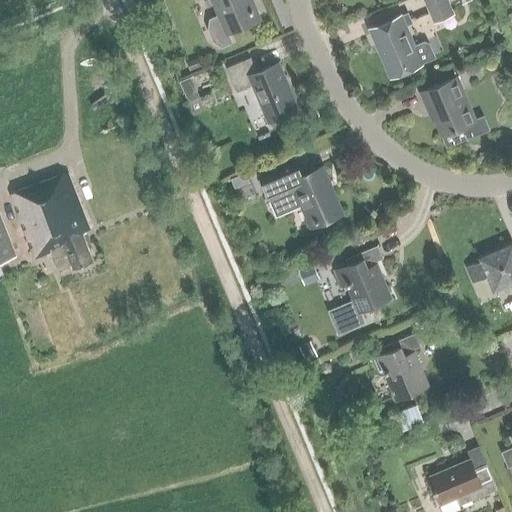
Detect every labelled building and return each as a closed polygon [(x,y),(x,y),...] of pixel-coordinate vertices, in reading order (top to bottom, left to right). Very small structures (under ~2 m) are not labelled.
[(212,0),(218,14),(209,19),(207,29),(212,41),(221,47),(232,42),(228,31),(259,18),(251,0),(212,0)] [(423,0),(432,19),(452,11),(447,0),(423,0)] [(370,28),(392,78),(423,65),(422,63),(435,57),(428,42),(424,40),(412,46),(403,25),(411,22),(407,13),(370,28)] [(252,84),(267,120),(297,107),(278,63),(256,72),(250,57),(226,67),(236,91),(252,84)] [(456,76),(420,91),(426,106),(429,104),(441,135),(464,125),(468,136),(487,128),(482,115),(474,119),(456,76)] [(193,84),(182,88),(188,102),(199,97),(193,84)] [(276,216),(302,205),(310,225),(341,211),(322,167),(292,179),(286,165),(259,177),(276,216)] [(10,194),(33,256),(54,248),(57,256),(53,257),(58,270),(71,266),(72,269),(92,262),(81,231),(88,229),(67,173),(10,194)] [(0,262),(16,256),(4,224),(0,213),(0,262)] [(478,256),(480,260),(465,266),(472,282),(487,275),(493,290),(509,282),(511,288),(511,243),(511,242),(478,256)] [(340,304),(351,329),(379,317),(374,303),(389,297),(374,261),(382,257),(377,244),(345,258),(348,264),(335,270),(342,286),(347,284),(354,299),(340,304)] [(296,267),(302,280),(316,274),(311,261),(296,267)] [(411,348),(420,345),(414,332),(382,345),(385,351),(372,357),(379,374),(384,371),(396,398),(427,384),(411,348)] [(511,464),(511,431),(508,433),(511,441),(511,446),(501,451),(507,466),(511,464)] [(440,501),(438,502),(442,511),(449,511),(460,508),(459,505),(497,488),(486,463),(474,468),(470,459),(427,477),(433,491),(435,490),(440,501)] [(507,511),(503,501),(493,505),(496,511),(507,511)]
